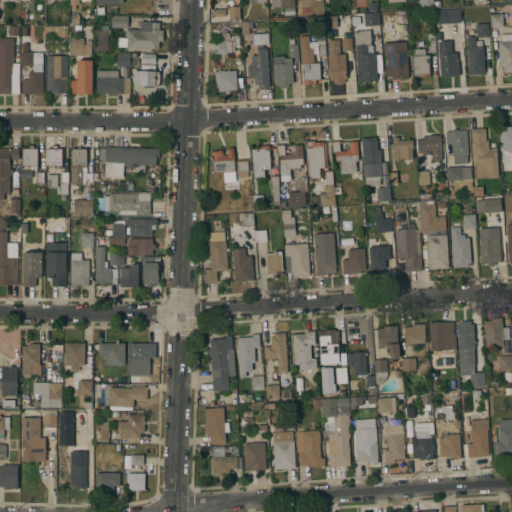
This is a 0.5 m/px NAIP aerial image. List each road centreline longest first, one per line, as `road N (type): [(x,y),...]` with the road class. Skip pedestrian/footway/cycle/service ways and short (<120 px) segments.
road 1 (residential): [(511,100),(189,121),(0,120)]
road 2 (residential): [(511,291),(182,312),(0,312)]
road 3 (tertiary): [(172,511),(193,0)]
road 4 (tertiary): [(511,481),(172,511)]
